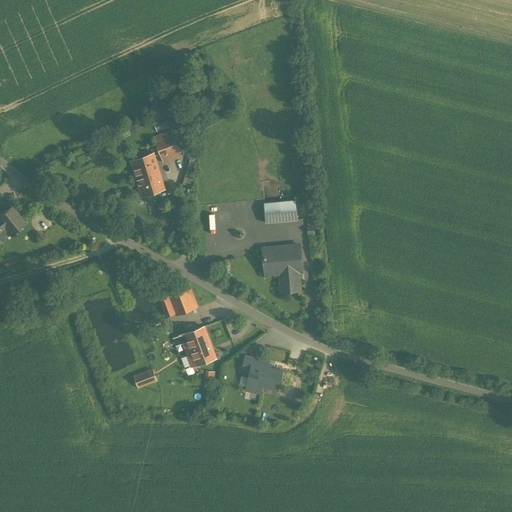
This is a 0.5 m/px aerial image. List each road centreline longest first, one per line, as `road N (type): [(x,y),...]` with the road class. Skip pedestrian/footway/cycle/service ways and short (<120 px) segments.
road 1 (unclassified): [(0,156),(273,320),(335,349),(511,396)]
road 2 (track): [(0,277),(128,237)]
